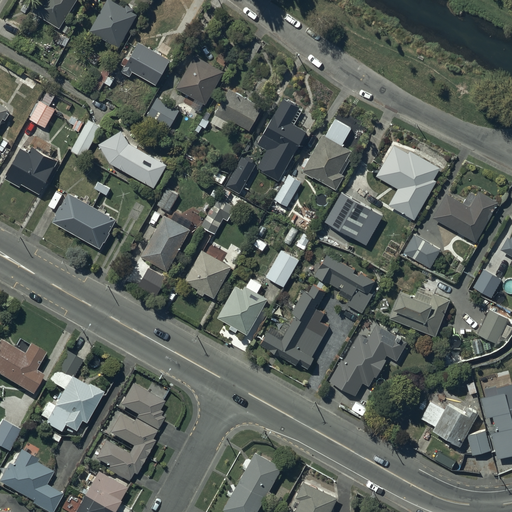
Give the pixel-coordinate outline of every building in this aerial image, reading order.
[(72,0),(33,0),(30,7),(58,24),(72,0)] [(135,13),(110,0),(107,0),(91,29),(118,43),(135,13)] [(180,40),(172,36),(163,52),(171,56),(180,40)] [(167,58),(137,42),(122,69),(128,72),(130,67),(154,81),(167,58)] [(223,69),(195,54),(176,88),(204,103),(223,69)] [(97,78),(90,90),(98,94),(104,83),(110,86),(114,79),(113,78),(116,73),(112,70),(113,68),(107,65),(99,79),(97,78)] [(36,79),(23,72),(18,81),(31,88),(36,79)] [(260,104),(228,87),(216,110),(248,127),(260,104)] [(177,109),(156,96),(145,114),(166,127),(177,109)] [(295,106),(282,98),(263,132),(278,140),(262,168),(277,177),(304,131),(286,121),(295,106)] [(54,107),(39,99),(29,117),(44,125),(54,107)] [(100,124),(87,117),(70,148),(83,155),(100,124)] [(348,127),(333,119),(304,168),(334,186),(341,173),(335,170),(348,148),(339,143),(348,127)] [(127,142),(120,129),(99,141),(109,160),(152,184),(164,162),(127,142)] [(55,158),(32,145),(28,151),(21,147),(6,172),(37,190),(55,158)] [(412,155),(399,148),(387,169),(424,190),(438,164),(415,151),(412,155)] [(254,162),(242,155),(226,184),(238,191),(254,162)] [(299,178),(288,172),(274,197),(285,203),(299,178)] [(177,193),(165,187),(156,203),(168,209),(177,193)] [(469,206),(445,193),(434,214),(473,236),(494,199),(478,190),(469,206)] [(380,214),(340,191),(324,219),(365,242),(380,214)] [(91,204),(67,192),(52,219),(76,232),(91,204)] [(202,223),(214,229),(223,214),(227,217),(235,203),(219,194),(202,223)] [(113,217),(91,204),(76,232),(98,244),(113,217)] [(189,220),(173,211),(170,217),(163,213),(143,253),(166,265),(189,220)] [(409,235),(397,227),(387,245),(399,252),(409,235)] [(312,238),(304,233),(297,245),(305,250),(312,238)] [(511,233),(510,238),(508,236),(502,247),(511,252),(511,233)] [(438,248),(413,234),(404,250),(429,264),(438,248)] [(357,237),(349,250),(389,272),(396,260),(357,237)] [(297,258),(280,248),(265,274),(281,284),(297,258)] [(229,264),(200,249),(184,277),(213,293),(229,264)] [(353,268),(326,252),(314,272),(340,287),(338,291),(348,296),(346,302),(361,310),(370,293),(366,291),(372,280),(359,272),(357,275),(351,271),(353,268)] [(500,276),(483,267),(472,285),(490,294),(500,276)] [(326,289),(312,281),(306,292),(302,289),(290,311),(294,313),(280,338),(267,330),(260,342),(305,367),(312,355),(310,354),(327,323),(319,319),(323,311),(316,307),(326,289)] [(265,296),(244,285),(242,289),(235,285),(219,314),(246,329),(265,296)] [(448,298),(419,287),(416,295),(398,288),(387,315),(434,334),(448,298)] [(507,316),(489,308),(477,332),(495,341),(507,316)] [(406,340),(376,323),(367,338),(360,333),(343,363),(341,362),(331,379),(354,392),(361,380),(368,384),(386,353),(395,358),(406,340)] [(0,339),(0,374),(31,393),(43,374),(35,370),(45,352),(29,343),(23,353),(0,339)] [(85,423),(103,392),(88,384),(87,386),(72,377),(82,360),(65,351),(48,381),(63,389),(54,405),(48,401),(40,415),(47,418),(44,422),(60,431),(64,425),(75,431),(80,421),(85,423)] [(128,452),(105,439),(95,458),(108,465),(107,468),(128,480),(132,472),(135,473),(154,440),(151,438),(163,417),(159,415),(161,411),(159,410),(163,402),(132,383),(120,404),(137,414),(133,421),(120,413),(109,432),(132,445),(128,452)] [(497,393),(480,398),(486,417),(491,415),(496,433),(491,434),(497,458),(511,454),(511,383),(496,388),(497,393)] [(460,446),(478,414),(468,407),(465,413),(448,404),(445,409),(430,401),(421,418),(435,426),(432,431),(452,441),(452,442),(460,446)] [(20,430),(2,419),(0,423),(0,445),(8,450),(20,430)] [(485,430),(467,435),(472,455),(490,450),(485,430)] [(9,463),(0,477),(0,481),(33,500),(32,502),(48,511),(52,511),(62,494),(45,484),(53,472),(36,462),(37,459),(20,449),(12,464),(9,463)] [(280,464),(255,450),(239,478),(264,492),(280,464)] [(112,511),(127,488),(97,471),(73,511),(112,511)] [(252,511),(264,492),(239,478),(223,506),(233,511),(252,511)] [(301,497),(294,511),(327,511),(335,496),(302,480),(296,495),(301,497)]
